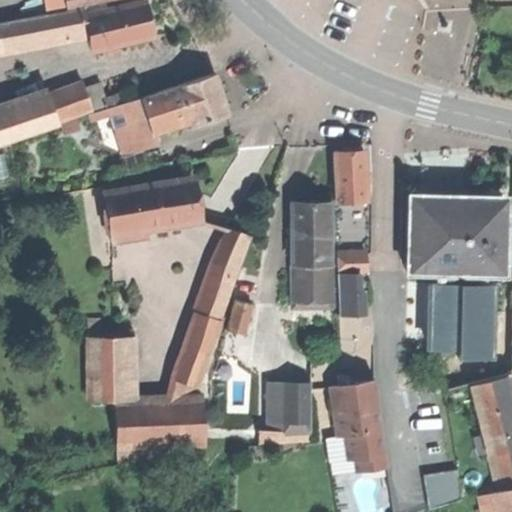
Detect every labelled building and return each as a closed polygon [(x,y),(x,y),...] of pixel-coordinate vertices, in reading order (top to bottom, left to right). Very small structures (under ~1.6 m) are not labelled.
[(136,0),(106,7),(83,12),(89,36),(92,48),(106,45),(118,42),(153,33),(149,18),(145,0),(136,0)] [(104,1),(82,5),(83,12),(106,7),(104,1)] [(82,5),(64,9),(70,39),(89,36),(83,12),(82,5)] [(64,9),(0,20),(0,27),(4,46),(4,51),(70,39),(64,9)] [(120,51),(118,42),(106,45),(108,54),(120,51)] [(213,73),(179,84),(191,119),(193,123),(226,112),(221,98),(213,73)] [(49,92),(58,119),(90,109),(83,88),(81,81),(49,92)] [(100,82),(83,88),(90,109),(91,111),(108,106),(100,82)] [(183,122),(191,119),(179,84),(141,97),(153,132),(183,122)] [(0,143),(59,123),(58,119),(49,92),(0,108),(0,143)] [(157,144),(153,132),(141,97),(106,108),(115,136),(142,149),(157,144)] [(122,155),(142,149),(115,136),(122,155)] [(337,202),(366,202),(365,149),(348,149),(336,149),(337,202)] [(190,176),(104,190),(111,234),(144,229),(198,219),(194,199),(190,176)] [(486,273),(506,274),(506,237),(491,237),(491,231),(501,231),(501,210),(471,210),(472,200),(437,200),(410,199),(409,272),(438,273),(486,273)] [(294,201),(293,264),(329,264),(329,201),(310,201),(294,201)] [(194,310),(198,311),(219,319),(250,234),(225,225),(194,310)] [(145,236),(144,229),(111,234),(112,242),(145,236)] [(293,264),(293,353),(308,354),(334,354),(334,264),(329,264),(293,264)] [(341,272),(341,290),(341,292),(356,292),(356,289),(356,272),(341,272)] [(486,283),(486,273),(438,273),(438,282),(436,282),(435,303),(437,303),(437,311),(442,311),(442,319),(435,319),(434,340),(437,340),(437,347),(457,347),(457,357),(494,358),(495,283),(486,283)] [(363,289),(356,289),(356,292),(341,292),(341,290),(338,290),(338,310),(363,310),(363,289)] [(233,309),(226,332),(235,334),(241,311),(233,309)] [(174,378),(196,386),(219,319),(198,311),(174,378)] [(372,312),(341,315),(344,360),(376,357),(372,312)] [(86,329),(88,371),(133,370),(131,327),(86,329)] [(293,353),(293,381),(308,382),(308,354),(293,353)] [(89,398),(113,398),(134,397),(133,370),(88,371),(89,398)] [(471,383),(489,454),(511,447),(511,397),(506,374),(471,383)] [(193,395),(196,386),(174,378),(168,396),(193,395)] [(376,378),(330,384),(336,434),(345,433),(348,457),(355,456),(356,468),(387,464),(376,378)] [(282,381),(213,379),(212,427),(257,429),(257,439),(281,439),(282,381)] [(293,381),(282,381),(281,439),(307,440),(308,382),(293,381)] [(134,397),(113,398),(115,446),(159,444),(204,443),(202,394),(193,395),(168,396),(134,397)] [(159,454),(159,444),(115,446),(115,455),(159,454)] [(511,447),(489,454),(496,484),(511,479),(511,447)] [(455,469),(422,473),(427,508),(459,498),(455,469)] [(511,511),(511,487),(491,492),(495,511),(511,511)] [(482,511),(495,511),(491,492),(478,496),(482,511)]
